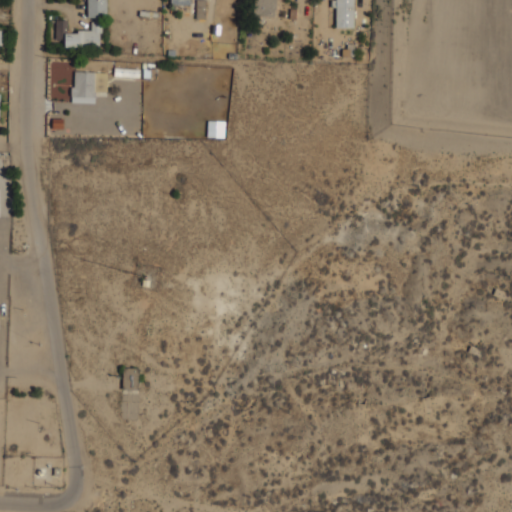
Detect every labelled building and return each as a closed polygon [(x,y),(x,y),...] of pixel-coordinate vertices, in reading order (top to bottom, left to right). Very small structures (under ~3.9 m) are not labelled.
[(87,0),(88,17),(107,17),(106,0),(87,0)] [(254,0),(254,15),(275,16),(275,0),(254,0)] [(354,27),(354,0),(331,0),(331,7),(336,7),(336,27),(354,27)] [(65,47),(101,48),(101,22),(91,22),(91,31),(67,31),(67,20),(56,20),(56,38),(65,38),(65,47)] [(114,76),(139,77),(140,69),(114,68),(114,76)] [(95,97),(95,72),(74,71),(73,97),(95,97)] [(138,366),(122,366),(122,389),(138,389),(138,366)]
